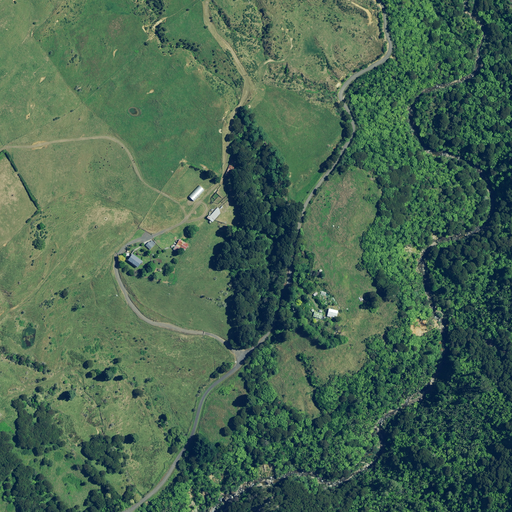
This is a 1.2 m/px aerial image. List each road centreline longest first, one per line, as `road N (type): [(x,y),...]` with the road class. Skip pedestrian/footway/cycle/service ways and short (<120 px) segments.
road 1 (unclassified): [(378,0),(390,48),(342,89),(353,128),(305,204),(270,328)]
road 2 (track): [(158,230),(187,220),(189,209),(138,180),(108,138),(0,148)]
road 3 (unclassified): [(119,511),(150,490),(188,439),(205,392),(270,328)]
